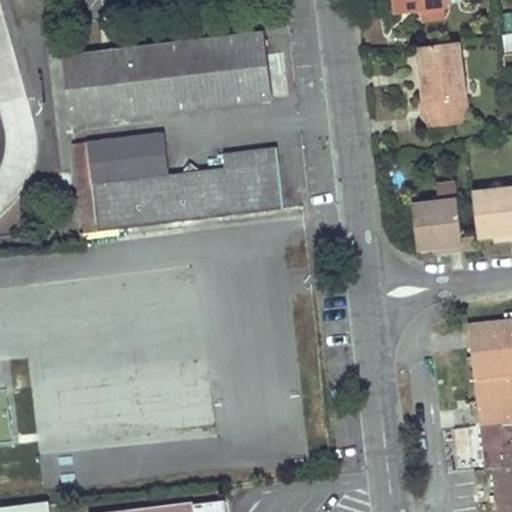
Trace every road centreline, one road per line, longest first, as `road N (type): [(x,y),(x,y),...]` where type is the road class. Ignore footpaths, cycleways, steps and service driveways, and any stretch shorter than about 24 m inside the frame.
road 1 (unclassified): [(363,297),(328,0)]
road 2 (unclassified): [(392,511),(363,297)]
road 3 (residential): [(363,297),(511,279)]
